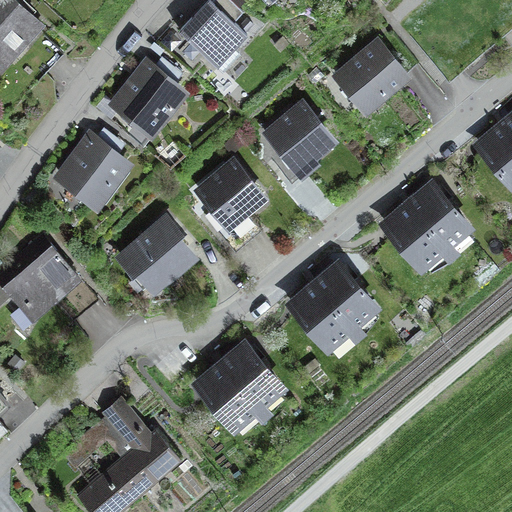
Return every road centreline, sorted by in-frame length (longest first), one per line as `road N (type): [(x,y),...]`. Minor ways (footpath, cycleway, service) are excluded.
road 1 (residential): [(0,454),(73,391),(155,346),(249,317),(511,92)]
road 2 (track): [(302,511),(511,332)]
road 3 (residential): [(0,209),(163,0)]
